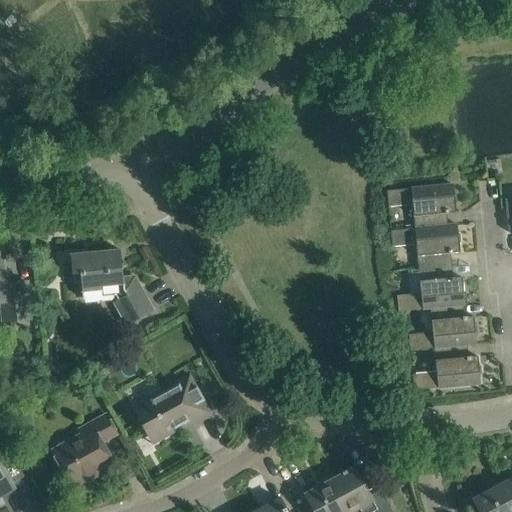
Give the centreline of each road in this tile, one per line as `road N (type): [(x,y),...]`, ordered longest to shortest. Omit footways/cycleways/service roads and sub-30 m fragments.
road 1 (residential): [(128,166),(176,143),(319,44),(411,0)]
road 2 (residential): [(128,166),(243,375),(282,408)]
road 3 (residential): [(282,408),(247,460),(145,511)]
road 4 (residential): [(282,408),(331,423),(417,426)]
road 5 (residential): [(0,189),(128,166)]
